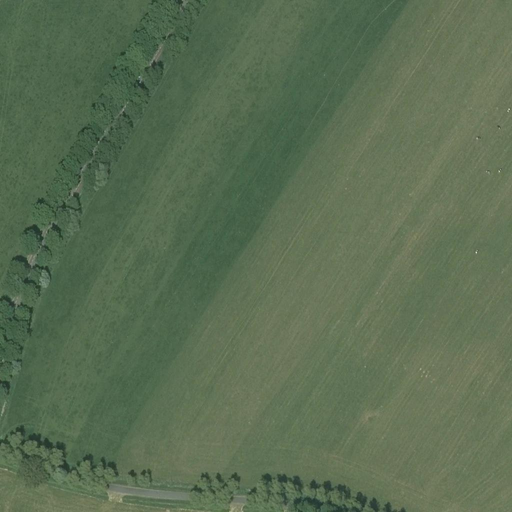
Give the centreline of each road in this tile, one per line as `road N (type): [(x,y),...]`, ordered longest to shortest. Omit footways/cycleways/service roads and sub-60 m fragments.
road 1 (tertiary): [(0,359),(29,259),(178,0)]
road 2 (unclassified): [(317,511),(82,483),(0,451)]
